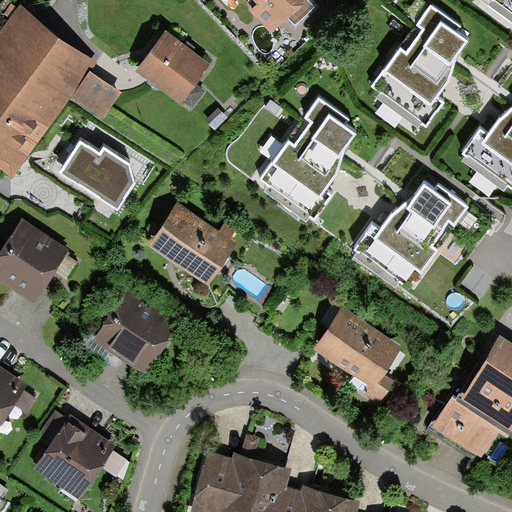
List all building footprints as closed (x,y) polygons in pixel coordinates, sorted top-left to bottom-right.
[(256,0),(249,7),(272,30),(288,15),(295,23),(305,13),(317,2),(314,0),(256,0)] [(511,0),(489,0),(488,2),(511,19),(511,0)] [(459,22),(431,1),(420,17),(425,21),(407,45),(401,41),(371,82),(380,89),(376,94),(418,125),(422,119),(427,122),(445,97),(437,91),(450,73),(455,52),(469,34),(457,25),(459,22)] [(100,111),(118,88),(88,65),(93,58),(20,2),(0,27),(0,158),(12,168),(73,90),(100,111)] [(212,60),(168,23),(137,60),(192,105),(206,88),(196,80),(212,60)] [(349,116),(320,94),(307,111),(313,116),(295,140),(289,136),(261,174),(270,181),(266,187),(306,216),(310,211),(315,215),(333,192),(323,184),(338,164),(341,148),(358,127),(347,119),(349,116)] [(511,104),(500,111),(488,127),(481,122),(462,148),(466,151),(462,158),(505,189),(509,183),(511,185),(511,104)] [(101,148),(81,135),(61,166),(118,202),(134,177),(130,157),(105,141),(101,148)] [(410,196),(392,207),(379,225),(372,220),(355,244),(359,247),(355,252),(396,282),(400,276),(408,283),(438,242),(432,238),(449,215),(455,220),(469,201),(438,179),(436,183),(425,175),(410,196)] [(217,228),(177,200),(149,238),(208,279),(236,240),(226,233),(230,228),(221,222),(217,228)] [(70,244),(24,213),(0,247),(0,271),(35,295),(70,244)] [(180,316),(126,282),(94,332),(147,366),(180,316)] [(401,344),(341,300),(312,341),(367,380),(360,390),(379,403),(397,377),(384,368),(401,344)] [(511,339),(496,330),(461,389),(511,420),(511,339)] [(27,409),(37,395),(24,387),(27,382),(0,364),(0,423),(15,401),(27,409)] [(506,431),(511,422),(511,420),(461,389),(454,385),(432,422),(482,453),(498,426),(506,431)] [(115,441),(58,403),(39,432),(49,439),(33,463),(81,494),(102,462),(116,471),(126,456),(111,446),(115,441)] [(230,453),(208,446),(189,507),(205,511),(272,511),(282,481),(287,462),(232,446),(230,453)] [(282,481),(272,511),(350,511),(356,495),(301,478),(298,486),(282,481)]
